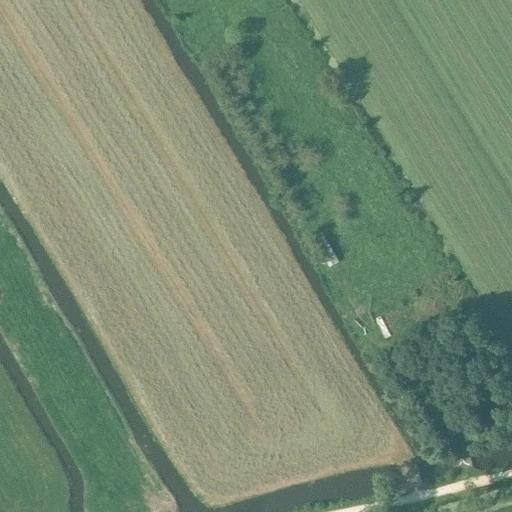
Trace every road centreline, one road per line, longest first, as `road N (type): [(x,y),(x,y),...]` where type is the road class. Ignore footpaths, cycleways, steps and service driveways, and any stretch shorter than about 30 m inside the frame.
road 1 (track): [(468,484),(458,450),(373,339),(342,277)]
road 2 (track): [(511,190),(400,0)]
road 3 (track): [(332,511),(511,474)]
